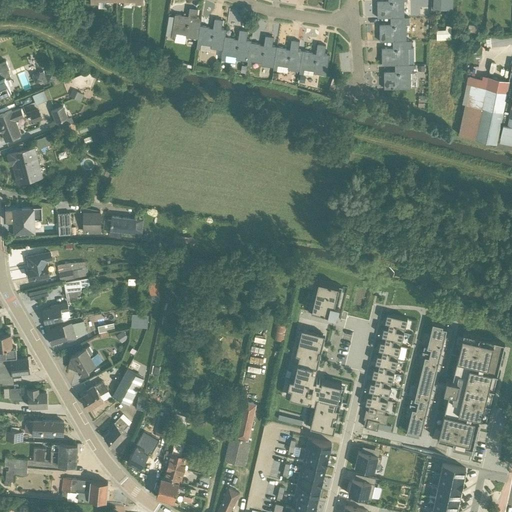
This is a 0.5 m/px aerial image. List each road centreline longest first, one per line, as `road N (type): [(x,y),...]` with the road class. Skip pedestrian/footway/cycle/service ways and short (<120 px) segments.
road 1 (track): [(0,26),(28,27),(149,87),(282,114),(511,181)]
road 2 (residential): [(0,280),(96,446),(164,511)]
road 3 (residential): [(349,428),(425,445),(453,330)]
road 4 (track): [(511,217),(429,183),(359,166)]
road 5 (unclassified): [(130,210),(0,191)]
road 6 (residential): [(349,428),(376,309)]
road 7 (unclassified): [(353,21),(235,0)]
